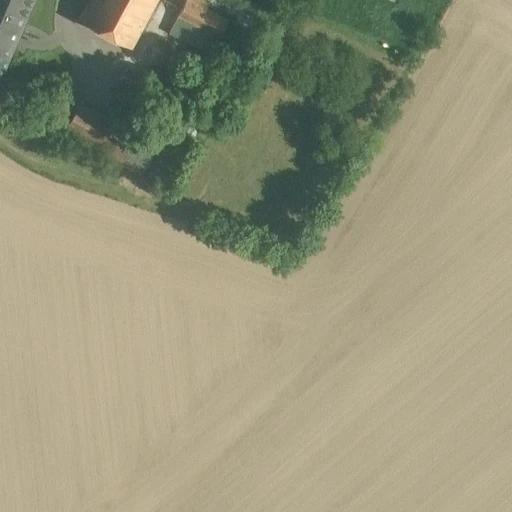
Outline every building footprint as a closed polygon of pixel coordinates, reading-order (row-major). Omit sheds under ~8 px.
[(0,0),(0,73),(31,0),(0,0)] [(156,0),(89,0),(79,19),(131,47),(156,0)] [(227,20),(189,0),(186,0),(178,17),(218,38),(227,20)] [(218,38),(178,17),(170,32),(210,53),(218,38)] [(78,105),(59,94),(44,123),(63,133),(78,105)] [(136,135),(78,105),(63,133),(121,164),(136,135)] [(158,147),(136,135),(121,164),(143,175),(158,147)] [(179,165),(159,154),(147,176),(167,186),(179,165)]
